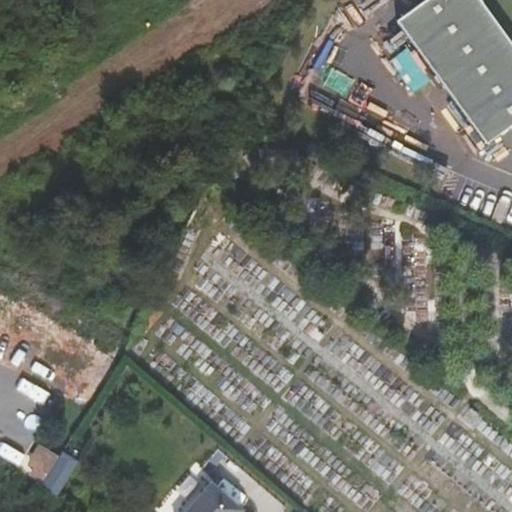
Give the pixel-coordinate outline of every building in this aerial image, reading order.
[(511,53),(473,0),(471,0),(406,48),(496,171),(511,159),(511,53)] [(149,300),(135,328),(143,335),(163,312),(149,300)] [(325,337),(310,325),(304,332),(319,344),(325,337)] [(466,408),(461,416),(474,426),(480,419),(466,408)] [(447,417),(443,414),(437,422),(441,425),(447,417)] [(34,467),(28,476),(42,485),(59,457),(38,444),(27,463),(34,467)] [(241,511),(242,511),(210,484),(185,511),(241,511)]
